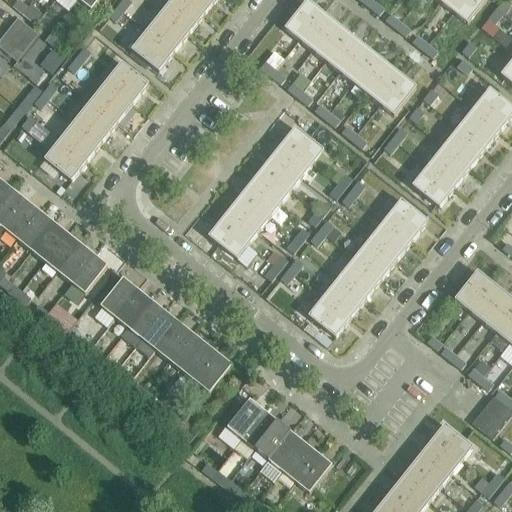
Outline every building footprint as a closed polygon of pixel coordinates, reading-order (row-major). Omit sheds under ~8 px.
[(81,0),(78,4),(92,15),(103,0),(107,0),(109,1),(109,0),(81,0)] [(206,18),(182,0),(176,0),(164,16),(190,38),(206,18)] [(220,0),(182,0),(206,18),(220,0)] [(367,0),(362,0),(359,4),(369,12),(375,6),(367,0)] [(467,0),(445,0),(440,6),(454,17),(467,0)] [(490,0),(467,0),(454,17),(468,28),(490,0)] [(126,1),(118,11),(124,17),(133,7),(126,1)] [(505,3),(497,13),(504,18),(511,9),(505,3)] [(28,11),(19,4),(14,10),(23,18),(28,11)] [(286,34),(300,45),(322,16),(309,5),(286,34)] [(385,13),(375,6),(369,12),(380,20),(385,13)] [(38,19),(28,11),(23,18),(32,25),(38,19)] [(116,27),(124,17),(118,11),(110,21),(116,27)] [(497,13),(489,23),(496,28),(504,18),(497,13)] [(190,38),(164,16),(149,36),(175,57),(190,38)] [(336,27),(322,16),(300,45),(313,55),(336,27)] [(391,19),(386,26),(396,33),(401,27),(391,19)] [(39,38),(32,34),(18,22),(11,31),(32,47),(39,38)] [(349,38),(336,27),(313,55),(327,66),(349,38)] [(411,35),(401,27),(396,33),(406,41),(411,35)] [(32,47),(11,31),(4,40),(25,56),(32,47)] [(175,57),(149,36),(133,55),(159,76),(175,57)] [(61,45),(51,37),(46,44),(55,52),(61,45)] [(363,48),(349,38),(327,66),(340,77),(363,48)] [(25,56),(4,40),(0,45),(0,51),(17,65),(25,56)] [(418,41),(413,47),(423,55),(428,48),(418,41)] [(471,47),(462,57),(469,62),(477,52),(471,47)] [(376,59),(363,48),(340,77),(354,88),(376,59)] [(438,57),(428,48),(423,55),(433,63),(438,57)] [(85,53),(77,63),(83,68),(91,58),(85,53)] [(389,70),(376,59),(354,88),(367,98),(389,70)] [(75,78),(83,68),(77,63),(69,73),(75,78)] [(458,72),(468,80),(473,73),(463,65),(458,72)] [(266,67),(261,73),(271,81),(276,74),(266,67)] [(511,67),(502,80),(511,88),(511,67)] [(123,68),(107,87),(134,109),(150,89),(123,68)] [(403,81),(389,70),(367,98),(380,109),(403,81)] [(286,82),(276,74),(271,81),(281,89),(286,82)] [(417,92),(403,81),(380,109),(394,120),(417,92)] [(134,109),(107,87),(92,107),(119,128),(134,109)] [(293,88),(288,95),(298,103),(303,96),(293,88)] [(51,89),(43,98),(50,104),(57,94),(51,89)] [(27,101),(33,107),(42,96),(35,90),(27,101)] [(432,94),(424,105),(430,110),(438,100),(432,94)] [(511,121),(511,111),(491,94),(475,114),(502,135),(511,121)] [(313,104),(303,96),(298,103),(308,111),(313,104)] [(50,104),(43,98),(35,109),(42,114),(50,104)] [(27,101),(19,111),(26,117),(33,107),(27,101)] [(119,128),(92,107),(77,126),(103,147),(119,128)] [(320,110),(315,116),(325,124),(330,117),(320,110)] [(26,117),(19,111),(11,121),(18,126),(26,117)] [(418,112),(410,123),(416,128),(425,118),(418,112)] [(502,135),(475,114),(460,133),(486,154),(502,135)] [(340,125),(330,117),(325,124),(335,132),(340,125)] [(31,121),(22,131),(29,136),(37,126),(31,121)] [(103,147),(77,126),(61,145),(88,166),(103,147)] [(4,129),(0,134),(0,140),(4,144),(11,135),(4,129)] [(347,131),(342,138),(352,146),(357,139),(347,131)] [(296,133),(285,146),(313,169),(324,155),(296,133)] [(401,133),(393,143),(399,148),(407,138),(401,133)] [(486,154),(460,133),(444,152),(471,173),(486,154)] [(367,147),(357,139),(352,146),(362,154),(367,147)] [(393,143),(385,153),(391,158),(399,148),(393,143)] [(88,166),(61,145),(46,165),(49,168),(45,173),(55,181),(59,175),(72,186),(88,166)] [(285,146),(274,160),(303,182),(313,169),(285,146)] [(471,173),(444,152),(429,171),(456,192),(471,173)] [(274,160),(264,173),(292,196),(303,182),(274,160)] [(456,192),(429,171),(413,191),(440,212),(456,192)] [(264,173),(253,187),(281,209),(292,196),(264,173)] [(346,179),(338,189),(345,194),(353,184),(346,179)] [(0,212),(14,195),(0,184),(0,212)] [(359,186),(351,196),(357,202),(365,192),(359,186)] [(253,187),(242,200),(270,223),(281,209),(253,187)] [(331,199),(337,204),(345,194),(338,189),(331,199)] [(27,206),(14,195),(0,212),(0,230),(5,234),(27,206)] [(351,196),(343,206),(349,212),(357,202),(351,196)] [(242,200),(232,214),(260,236),(270,223),(242,200)] [(402,205),(387,225),(413,246),(429,226),(402,205)] [(41,217),(27,206),(5,234),(18,245),(41,217)] [(325,207),(317,217),(323,222),(331,212),(325,207)] [(232,214),(221,227),(249,250),(260,236),(232,214)] [(54,228),(41,217),(18,245),(32,256),(54,228)] [(309,226),(315,231),(323,222),(317,217),(309,226)] [(413,246),(387,225),(371,244),(398,265),(413,246)] [(334,231),(327,226),(319,236),(326,241),(334,231)] [(210,241),(238,264),(249,250),(221,227),(210,241)] [(68,238),(54,228),(32,256),(45,266),(68,238)] [(296,243),(303,248),(308,241),(302,236),(296,243)] [(319,236),(311,246),(318,251),(326,241),(319,236)] [(81,249),(68,238),(45,266),(59,277),(81,249)] [(289,253),(295,258),(302,249),(296,244),(289,253)] [(398,265),(371,244),(356,263),(383,284),(398,265)] [(511,250),(508,247),(503,254),(511,261),(511,250)] [(95,260),(81,249),(59,277),(72,288),(95,260)] [(275,255),(268,264),(274,269),(282,260),(275,255)] [(108,271),(95,260),(72,288),(86,299),(108,271)] [(274,269),(274,270),(280,276),(288,266),(282,260),(274,269)] [(383,284),(356,263),(341,282),(367,303),(383,284)] [(297,264),(289,274),(296,279),(304,269),(297,264)] [(266,281),(272,286),(280,276),(274,270),(266,281)] [(289,274),(281,284),(288,289),(296,279),(289,274)] [(456,305),(470,316),(492,288),(478,277),(456,305)] [(367,303),(341,282),(325,301),(352,322),(367,303)] [(124,283),(102,312),(116,323),(138,294),(124,283)] [(13,288),(7,295),(16,302),(22,295),(13,288)] [(492,288),(470,316),(483,326),(506,298),(492,288)] [(151,305),(138,294),(116,323),(129,333),(151,305)] [(31,303),(22,295),(16,302),(26,310),(31,303)] [(511,303),(506,298),(483,326),(496,337),(511,317),(511,303)] [(352,322),(325,301),(310,321),(336,342),(352,322)] [(151,305),(129,333),(142,344),(165,316),(151,305)] [(40,309),(34,316),(43,324),(49,317),(40,309)] [(178,327),(165,316),(142,344),(156,355),(178,327)] [(58,325),(49,317),(43,324),(53,331),(58,325)] [(511,317),(496,337),(510,348),(511,345),(511,317)] [(192,337),(178,327),(156,355),(169,366),(192,337)] [(75,330),(65,341),(74,349),(84,338),(75,330)] [(205,348),(192,337),(169,366),(183,376),(205,348)] [(428,348),(438,356),(443,349),(433,341),(428,348)] [(83,344),(77,351),(87,358),(92,351),(83,344)] [(219,359),(205,348),(183,376),(196,387),(219,359)] [(101,359),(92,351),(87,358),(96,366),(101,359)] [(441,358),(451,366),(456,360),(446,352),(441,358)] [(463,352),(457,360),(465,366),(471,358),(463,352)] [(219,359),(196,387),(210,398),(233,370),(219,359)] [(457,360),(456,360),(451,366),(461,374),(466,368),(465,366),(457,360)] [(110,366),(104,372),(113,380),(119,373),(110,366)] [(128,380),(119,373),(113,380),(123,387),(128,380)] [(468,380),(478,388),(484,381),(474,373),(468,380)] [(494,389),(484,381),(478,388),(488,396),(494,389)] [(137,387),(131,394),(141,401),(146,394),(137,387)] [(156,402),(146,394),(141,401),(150,409),(156,402)] [(495,401),(505,409),(510,403),(500,395),(495,401)] [(493,444),(511,420),(511,416),(494,401),(473,428),(493,444)] [(228,433),(242,444),(265,416),(251,405),(228,433)] [(164,409),(158,415),(168,423),(173,416),(164,409)] [(183,423),(173,416),(168,423),(177,430),(183,423)] [(265,416),(242,444),(256,455),(278,427),(265,416)] [(278,427),(256,455),(269,465),(292,437),(278,427)] [(446,430),(435,444),(463,466),(474,452),(446,430)] [(292,437),(269,465),(261,476),(274,486),(283,476),(305,448),(292,437)] [(435,444),(424,457),(452,479),(463,466),(435,444)] [(511,448),(506,444),(500,450),(510,458),(511,456),(511,448)] [(305,448),(283,476),(296,487),(319,459),(305,448)] [(424,457),(413,470),(441,493),(452,479),(424,457)] [(319,459),(296,487),(310,498),(332,470),(319,459)] [(208,468),(202,475),(212,482),(217,475),(208,468)] [(441,493),(413,470),(402,484),(430,506),(441,493)] [(226,483),(217,475),(212,482),(221,490),(226,483)] [(498,478),(490,488),(497,493),(505,483),(498,478)] [(402,484),(392,497),(410,511),(425,511),(430,506),(402,484)] [(511,488),(510,487),(502,497),(509,502),(511,497),(511,488)] [(235,488),(230,496),(239,503),(245,496),(235,488)] [(497,493),(490,488),(482,498),(489,503),(497,493)] [(245,496),(239,503),(236,507),(242,511),(246,511),(254,503),(245,496)] [(410,511),(392,497),(381,511),(382,511),(410,511)] [(502,497),(494,507),(501,511),(509,502),(502,497)]
